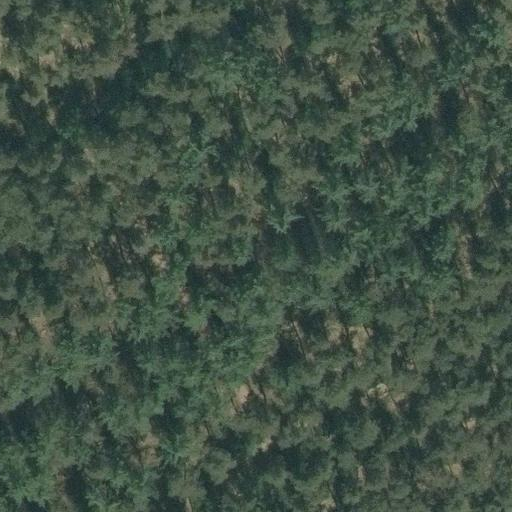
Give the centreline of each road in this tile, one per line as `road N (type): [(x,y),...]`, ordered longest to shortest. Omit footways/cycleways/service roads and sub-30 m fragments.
road 1 (track): [(13,79),(222,464)]
road 2 (track): [(511,335),(117,511)]
road 3 (track): [(0,85),(185,0)]
